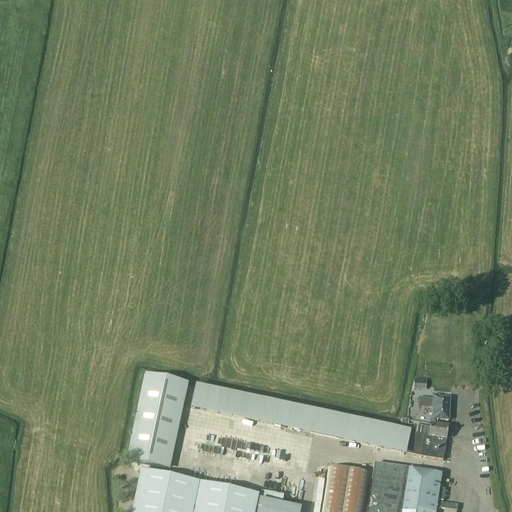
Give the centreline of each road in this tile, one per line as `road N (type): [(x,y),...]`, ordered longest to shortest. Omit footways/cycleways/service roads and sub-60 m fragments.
road 1 (unknown): [(316,439),(447,461),(439,511)]
road 2 (unknown): [(316,439),(195,415)]
